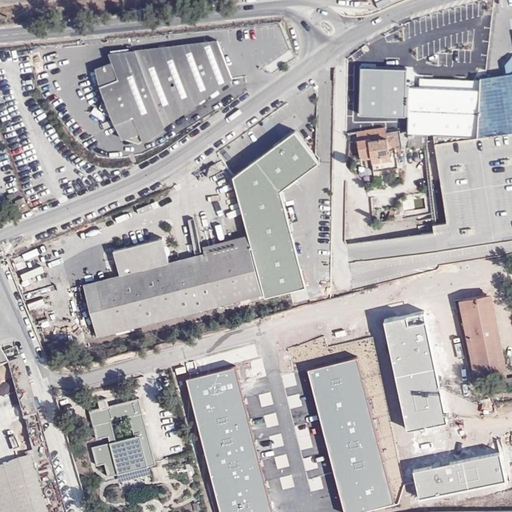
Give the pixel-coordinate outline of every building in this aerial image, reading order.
[(109,52),(112,61),(95,69),(103,98),(111,117),(121,138),(138,142),(232,77),(217,39),(109,52)] [(511,73),(480,78),(419,79),(419,86),(406,86),(406,70),(360,69),(358,117),(407,118),(407,125),(407,134),(433,136),(445,225),(432,226),(433,234),(347,245),(348,255),(349,263),(511,240),(511,73)] [(384,127),(356,132),(360,159),(373,158),(374,170),(400,166),(398,154),(403,153),(402,147),(399,132),(386,133),(384,127)] [(294,130),(232,176),(263,297),(304,287),(279,190),(318,162),(294,130)] [(220,172),(217,166),(206,172),(209,178),(220,172)] [(18,204),(20,209),(28,206),(26,201),(18,204)] [(202,247),(204,252),(170,260),(165,237),(115,250),(120,274),(85,283),(97,334),(260,293),(245,236),(202,247)] [(459,277),(492,274),(490,260),(458,263),(459,277)] [(295,303),(308,301),(307,293),(294,295),(295,303)] [(476,376),(490,373),(508,370),(492,293),(460,300),(476,376)] [(423,316),(384,324),(407,432),(445,424),(423,316)] [(0,364),(8,362),(0,348),(0,364)] [(357,360),(308,371),(343,511),(367,511),(393,505),(357,360)] [(272,511),(234,369),(186,380),(219,511),(272,511)] [(494,389),(511,385),(511,377),(507,378),(505,370),(491,373),(494,389)] [(138,399),(89,411),(98,445),(91,448),(96,466),(104,464),(107,476),(117,475),(119,483),(151,476),(148,468),(157,466),(138,399)] [(0,511),(49,511),(33,453),(0,464),(0,511)] [(498,456),(413,473),(419,500),(504,482),(498,456)]
